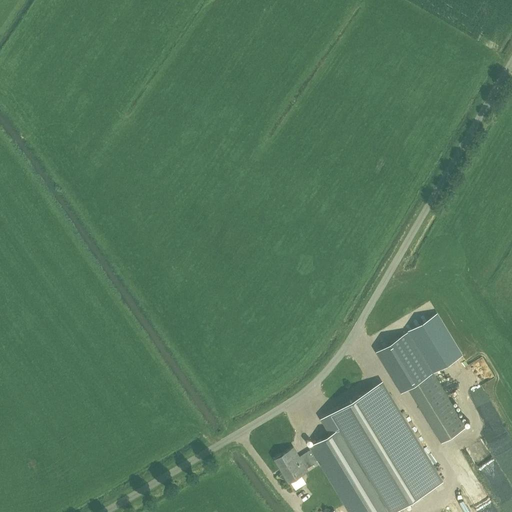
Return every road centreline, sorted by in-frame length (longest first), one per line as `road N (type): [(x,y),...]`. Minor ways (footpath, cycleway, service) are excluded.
road 1 (unclassified): [(103,511),(329,370),(511,61)]
road 2 (unknown): [(349,342),(463,487)]
